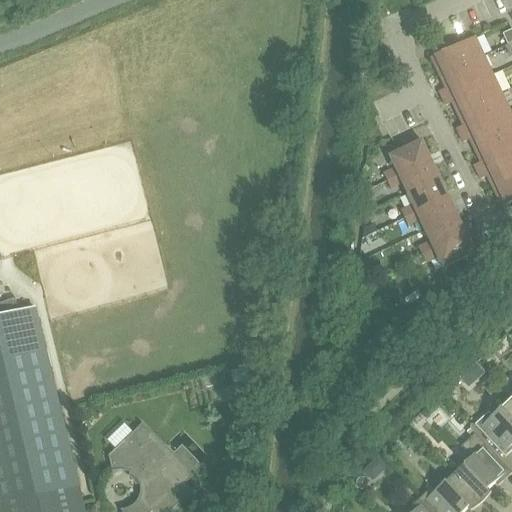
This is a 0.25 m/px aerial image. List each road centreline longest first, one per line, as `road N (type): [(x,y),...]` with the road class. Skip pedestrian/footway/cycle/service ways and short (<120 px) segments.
road 1 (residential): [(488,227),(399,42),(398,29),(457,0)]
road 2 (unclassified): [(0,44),(112,0)]
